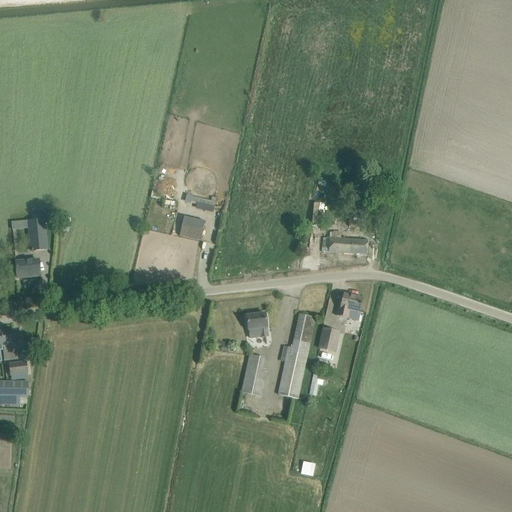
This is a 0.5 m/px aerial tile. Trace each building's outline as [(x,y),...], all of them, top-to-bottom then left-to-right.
[(187,196),(185,202),(196,205),(197,203),(200,204),(214,207),(216,198),(211,197),(210,202),(191,197),(190,197),(187,196)] [(61,231),(67,232),(70,219),(64,217),(61,231)] [(183,219),(179,236),(201,241),(204,224),(205,222),(184,217),(183,219)] [(45,219),(27,221),(30,252),(48,250),(45,219)] [(370,232),(371,232),(370,235),(374,235),(375,233),(376,233),(378,220),(372,219),(370,232)] [(323,239),(322,252),(367,255),(367,241),(345,240),(346,238),(343,237),(342,240),(334,239),(335,234),(330,234),(329,239),(323,239)] [(38,261),(16,263),(17,278),(27,278),(26,275),(40,274),(38,261)] [(344,294),(340,308),(338,308),(336,316),(348,319),(350,311),(359,313),(362,299),(344,294)] [(261,337),(261,338),(268,337),(267,328),(265,314),(246,317),(248,330),(249,330),(250,338),(261,337)] [(287,359),(279,396),(300,400),(317,318),(301,314),(293,350),(284,347),(282,353),(281,358),(287,359)] [(0,331),(0,332),(2,345),(16,344),(15,330),(0,331)] [(323,330),(319,349),(334,352),(339,333),(323,330)] [(250,356),(242,393),(261,397),(267,371),(263,370),(265,359),(250,356)] [(27,361),(9,364),(10,377),(28,374),(27,361)] [(314,371),(313,378),(323,381),(324,375),(318,373),(319,372),(314,371)] [(28,398),(28,382),(0,381),(0,405),(19,405),(19,398),(28,398)] [(316,397),(319,385),(316,385),(312,383),(309,395),(316,397)] [(304,461),(301,473),(313,475),(316,463),(304,461)]
